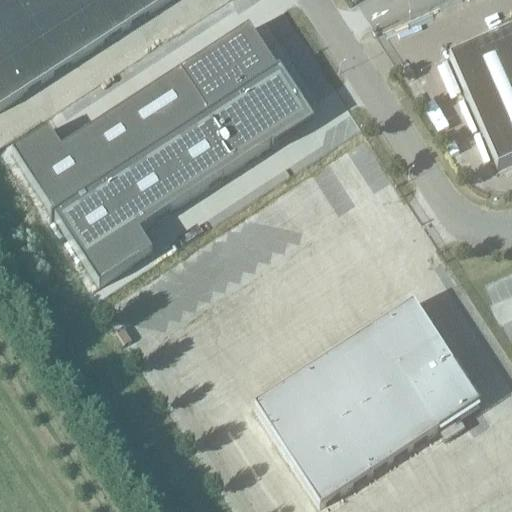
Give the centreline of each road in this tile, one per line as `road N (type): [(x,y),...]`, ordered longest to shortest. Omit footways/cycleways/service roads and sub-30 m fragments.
road 1 (unknown): [(437,190),(404,250),(235,352),(222,369),(219,408)]
road 2 (unclassified): [(511,226),(482,230),(450,209),(311,0)]
